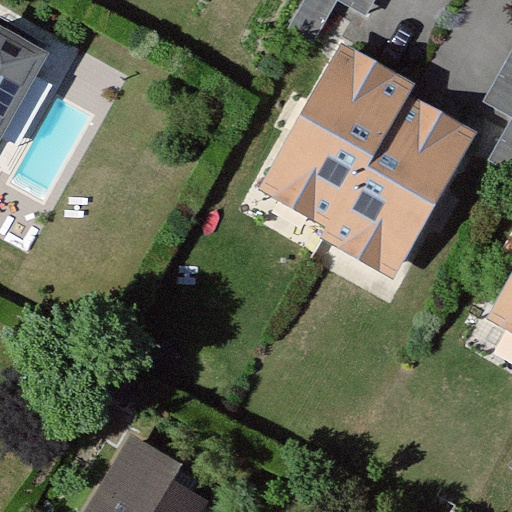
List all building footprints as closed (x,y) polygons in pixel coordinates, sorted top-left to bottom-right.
[(0,16),(0,143),(2,145),(61,42),(4,10),(0,16)] [(485,114),(344,34),(258,183),(399,264),(485,114)] [(511,46),(491,96),(511,105),(511,46)] [(511,287),(495,317),(511,327),(511,287)] [(197,511),(216,480),(135,433),(88,511),(197,511)]
